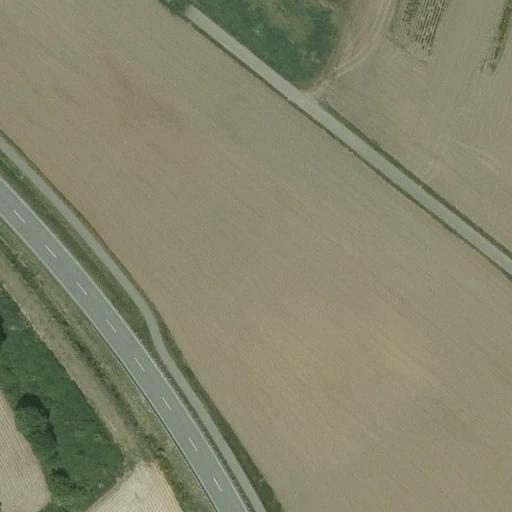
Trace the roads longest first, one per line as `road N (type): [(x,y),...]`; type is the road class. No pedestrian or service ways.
road 1 (track): [(511,270),(176,0)]
road 2 (secondary): [(231,511),(138,364),(0,199)]
